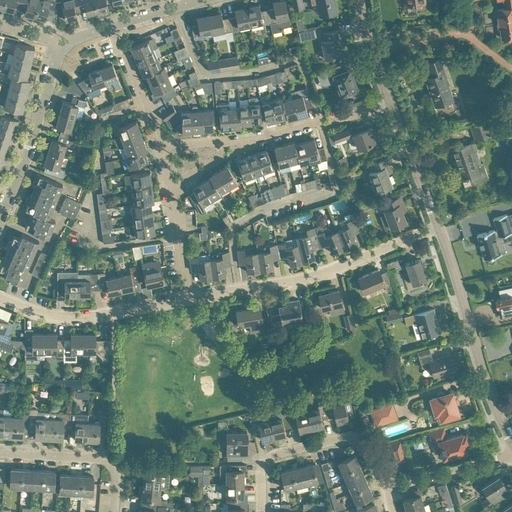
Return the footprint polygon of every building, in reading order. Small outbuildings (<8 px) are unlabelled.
[(20,7),(21,0),(4,0),(2,8),(13,10),(14,5),(20,7)] [(35,16),(38,0),(21,0),(20,7),(25,8),(24,13),(35,16)] [(38,0),(35,16),(45,19),(45,18),(49,19),(53,19),(52,12),(53,8),(55,0),(38,0)] [(60,0),(66,20),(76,17),(75,12),(80,10),(77,0),(60,0)] [(97,11),(94,0),(77,0),(80,10),(86,9),(88,14),(97,11)] [(112,1),(111,0),(94,0),(97,11),(108,8),(106,2),(112,1)] [(290,25),(288,16),(284,0),(279,0),(272,2),(274,8),(266,9),(269,22),(270,22),(272,32),(281,30),(283,27),(290,25)] [(303,7),(301,0),(291,0),(293,10),(303,7)] [(333,0),(307,0),(309,4),(317,3),(319,13),(336,10),(333,0)] [(511,36),(511,0),(504,0),(505,7),(496,9),(498,21),(500,21),(502,38),(511,36)] [(269,22),(266,9),(260,10),(259,4),(246,7),(250,24),(251,30),(263,27),(263,24),(269,22)] [(250,24),(246,7),(234,10),(236,16),(229,17),(232,30),(239,29),(239,27),(250,24)] [(232,30),(229,17),(222,18),(221,13),(209,15),(213,32),(225,30),(225,32),(232,30)] [(213,32),(209,15),(196,18),(198,24),(191,25),(194,39),(202,37),(202,34),(213,32)] [(181,36),(176,27),(170,30),(171,34),(164,37),(167,42),(174,39),(181,36)] [(343,42),(340,28),(323,32),(324,39),(320,40),(324,58),(340,55),(338,43),(343,42)] [(130,47),(135,57),(153,49),(153,48),(157,46),(154,38),(152,37),(130,47)] [(34,47),(16,42),(13,53),(32,58),(34,47)] [(189,55),(185,46),(173,51),(178,60),(182,58),(189,55)] [(157,58),(153,49),(135,57),(139,66),(157,58)] [(29,69),(32,58),(13,53),(10,64),(29,69)] [(189,55),(182,58),(186,68),(193,65),(189,55)] [(236,55),(218,59),(220,70),(239,67),(236,55)] [(272,61),(271,55),(257,58),(258,64),(272,61)] [(161,67),(157,58),(139,66),(143,75),(146,74),(161,67)] [(218,59),(205,61),(211,72),(220,70),(218,59)] [(439,59),(427,63),(429,70),(441,66),(439,59)] [(29,69),(10,64),(6,63),(3,73),(8,75),(26,79),(26,78),(29,69)] [(112,64),(100,68),(105,83),(112,80),(115,89),(121,87),(112,64)] [(340,64),(316,73),(319,81),(330,77),(331,82),(335,80),(341,95),(357,89),(349,68),(342,71),(340,64)] [(164,66),(161,67),(146,74),(150,83),(168,75),(164,66)] [(105,83),(100,68),(88,73),(90,77),(77,82),(90,97),(101,93),(98,86),(105,83)] [(431,76),(426,78),(435,105),(452,99),(447,85),(448,85),(444,72),(431,76)] [(197,74),(190,77),(187,79),(191,87),(194,85),(200,82),(197,74)] [(30,79),(26,78),(26,79),(8,75),(7,78),(11,79),(9,85),(28,90),(30,79)] [(173,87),(168,75),(150,83),(153,92),(151,93),(153,99),(160,95),(173,87)] [(237,87),(237,79),(226,80),(227,87),(237,87)] [(227,87),(226,80),(214,81),(215,93),(220,92),(220,88),(227,87)] [(212,92),(211,81),(200,82),(194,85),(196,89),(202,86),(204,92),(212,92)] [(25,101),(28,90),(9,85),(6,96),(25,101)] [(312,106),(308,91),(306,87),(290,91),(292,97),(297,117),(307,114),(306,108),(312,106)] [(167,91),(161,95),(165,101),(171,97),(167,91)] [(22,111),(25,101),(6,96),(4,107),(22,111)] [(86,100),(72,96),(70,103),(63,100),(59,113),(74,118),(77,106),(84,108),(86,100)] [(256,97),(248,98),(249,103),(250,123),(261,122),(259,102),(258,102),(258,99),(256,97)] [(286,116),(282,100),(281,97),(271,100),(276,119),(286,116)] [(297,117),(292,97),(282,100),(286,116),(287,119),(297,117)] [(130,104),(127,98),(113,103),(116,110),(130,104)] [(276,119),(271,100),(261,103),(267,122),(276,119)] [(228,102),(215,103),(216,109),(218,109),(220,128),(230,128),(229,108),(228,102)] [(250,123),(249,103),(239,104),(239,107),(241,124),(250,123)] [(168,108),(160,113),(164,120),(177,112),(172,105),(168,108)] [(203,130),(201,110),(198,110),(198,107),(196,105),(193,106),(191,108),(192,111),(191,111),(192,131),(203,130)] [(241,127),(241,124),(239,107),(229,108),(230,128),(241,127)] [(211,109),(201,110),(203,130),(213,129),(211,109)] [(192,131),(191,111),(180,112),(181,124),(176,125),(177,132),(182,131),(192,131)] [(0,124),(15,129),(18,119),(2,113),(0,119),(0,124)] [(70,130),(74,118),(59,113),(55,125),(61,127),(59,134),(74,139),(76,132),(70,130)] [(116,128),(117,128),(121,137),(140,130),(136,120),(127,124),(125,118),(114,122),(116,128)] [(490,134),(486,121),(471,127),(476,139),(490,134)] [(0,135),(11,140),(15,129),(0,124),(0,135)] [(369,127),(352,134),(358,148),(375,141),(369,127)] [(330,144),(351,135),(348,128),(328,136),(330,144)] [(125,147),(143,140),(140,130),(121,137),(125,147)] [(72,146),(74,139),(59,134),(57,140),(51,139),(47,151),(62,156),(65,144),(72,146)] [(0,147),(8,150),(11,140),(0,135),(0,147)] [(326,155),(323,146),(317,148),(314,138),(303,141),(309,160),(310,165),(320,161),(320,160),(326,159),(326,155)] [(147,149),(143,140),(125,147),(129,157),(144,151),(147,149)] [(299,160),(294,144),(294,141),(283,144),(289,163),(299,160)] [(309,160),(303,141),(294,144),(299,160),(300,163),(309,160)] [(474,142),(451,150),(455,163),(456,163),(459,170),(458,170),(459,173),(460,173),(464,186),(488,178),(483,162),(481,163),(476,151),(477,150),(474,142)] [(289,163),(283,144),(273,147),(279,166),(289,163)] [(273,168),(266,149),(256,153),(263,172),(273,168)] [(58,168),(62,156),(47,151),(44,164),(49,165),(47,172),(58,175),(63,177),(65,170),(58,168)] [(144,151),(129,157),(125,158),(128,168),(148,160),(144,151)] [(265,177),(263,172),(256,153),(247,156),(254,175),(256,181),(265,177)] [(254,175),(247,156),(237,160),(244,179),(254,175)] [(391,169),(387,158),(370,164),(373,171),(368,172),(375,191),(379,189),(379,190),(382,189),(382,188),(391,184),(387,172),(390,171),(391,169)] [(237,182),(227,165),(218,170),(228,187),(237,182)] [(228,187),(218,170),(209,175),(210,177),(219,193),(228,187)] [(151,181),(149,171),(129,173),(131,184),(151,181)] [(62,184),(39,175),(36,183),(59,193),(62,184)] [(220,194),(219,193),(210,177),(201,182),(211,199),(220,194)] [(152,191),(151,181),(131,184),(132,194),(152,191)] [(194,191),(189,194),(197,209),(200,213),(214,204),(211,199),(201,182),(192,188),(194,191)] [(52,209),(59,193),(36,183),(29,200),(52,209)] [(264,193),(264,194),(261,195),(264,202),(273,198),(271,192),(270,189),(265,191),(264,193)] [(154,202),(152,191),(132,194),(133,204),(150,202),(154,202)] [(264,202),(261,195),(257,197),(256,195),(254,193),(248,196),(253,206),(264,202)] [(75,217),(80,204),(79,201),(67,196),(65,197),(60,211),(60,213),(73,218),(75,217)] [(399,204),(403,202),(400,196),(382,202),(385,208),(384,209),(391,227),(406,221),(399,204)] [(52,209),(29,200),(25,208),(32,211),(48,218),(48,217),(52,209)] [(152,212),(150,202),(133,204),(131,204),(132,215),(152,212)] [(107,218),(106,208),(99,209),(100,219),(107,218)] [(48,218),(32,211),(28,219),(51,229),(55,220),(48,217),(48,218)] [(153,222),(152,212),(132,215),(133,225),(153,222)] [(494,229),(478,234),(485,258),(487,257),(488,258),(492,257),(493,256),(501,253),(498,242),(511,238),(511,231),(507,214),(494,218),(497,228),(497,229),(495,230),(494,229)] [(352,233),(358,230),(353,217),(346,220),(349,225),(338,230),(345,246),(356,242),(352,233)] [(109,228),(107,218),(100,219),(101,229),(109,228)] [(51,229),(28,219),(25,228),(48,237),(51,229)] [(155,232),(153,222),(133,225),(135,235),(140,234),(141,237),(149,236),(149,233),(155,232)] [(319,225),(314,227),(320,246),(328,243),(331,252),(345,246),(338,230),(331,233),(329,229),(319,225)] [(320,246),(314,227),(313,227),(306,228),(308,233),(296,235),(298,243),(302,261),(315,258),(312,248),(320,246)] [(109,235),(109,232),(109,228),(101,229),(103,243),(114,241),(113,235),(109,235)] [(39,240),(22,233),(20,238),(14,235),(10,243),(33,253),(39,240)] [(302,261),(298,243),(286,247),(284,241),(276,244),(279,257),(287,255),(289,264),(302,261)] [(33,253),(10,243),(6,252),(30,262),(33,253)] [(279,257),(276,244),(266,245),(263,247),(263,251),(258,252),(260,269),(262,269),(262,271),(268,270),(269,268),(273,268),(271,258),(279,257)] [(142,257),(139,245),(132,246),(135,258),(142,257)] [(260,269),(258,252),(245,254),(244,248),(236,249),(238,263),(245,262),(247,271),(260,269)] [(231,264),(229,250),(221,251),(222,257),(210,259),(213,276),(225,275),(224,265),(231,264)] [(26,270),(30,262),(6,252),(3,260),(26,270)] [(42,276),(51,257),(50,255),(42,252),(40,252),(32,272),(32,274),(40,277),(42,276)] [(197,255),(189,256),(191,270),(198,269),(199,278),(213,276),(210,259),(209,253),(197,255)] [(421,257),(405,263),(412,283),(420,281),(420,282),(422,281),(422,280),(426,279),(421,266),(423,265),(421,257)] [(389,269),(399,265),(397,259),(386,262),(389,269)] [(20,283),(26,270),(3,260),(0,266),(0,268),(5,271),(4,276),(20,283)] [(153,267),(152,261),(142,263),(146,285),(163,282),(160,266),(153,267)] [(130,273),(118,276),(121,291),(134,288),(132,282),(139,280),(136,265),(129,267),(130,273)] [(391,289),(387,273),(386,272),(380,274),(378,269),(359,277),(364,291),(383,284),(386,291),(391,289)] [(77,295),(77,275),(77,271),(69,271),(69,274),(57,274),(57,289),(64,289),(64,295),(77,295)] [(121,291),(118,276),(105,278),(105,272),(97,273),(101,289),(107,287),(108,294),(121,291)] [(101,289),(97,273),(77,275),(77,295),(90,295),(90,289),(100,289),(101,289)] [(511,286),(500,289),(502,297),(497,298),(499,306),(502,316),(511,314),(511,286)] [(343,311),(338,289),(319,294),(323,308),(330,307),(331,314),(343,311)] [(303,324),(299,299),(285,301),(286,304),(278,306),(281,323),(295,321),(295,325),(303,324)] [(264,329),(260,306),(252,307),(253,308),(245,309),(245,308),(237,309),(238,314),(236,314),(237,319),(235,319),(236,325),(249,323),(250,331),(264,329)] [(435,316),(433,308),(404,316),(406,325),(417,322),(421,337),(440,332),(437,321),(435,322),(433,317),(435,316)] [(402,318),(400,310),(385,314),(388,323),(402,318)] [(353,327),(350,313),(343,315),(347,329),(353,327)] [(0,338),(2,340),(2,339),(9,343),(10,335),(8,334),(13,323),(0,316),(0,338)] [(43,351),(43,333),(32,334),(32,328),(25,328),(25,354),(25,358),(31,358),(36,354),(36,351),(43,351)] [(57,333),(43,333),(43,351),(51,351),(51,354),(56,359),(63,358),(63,339),(57,339),(57,333)] [(82,351),(82,333),(70,333),(70,339),(63,339),(63,358),(63,360),(76,360),(76,351),(82,351)] [(95,333),(82,333),(82,351),(95,351),(102,358),(102,360),(107,360),(107,353),(110,353),(110,339),(95,339),(95,333)] [(433,360),(429,347),(417,351),(422,367),(430,365),(433,376),(454,370),(449,355),(433,360)] [(436,397),(431,398),(435,412),(439,411),(441,418),(448,416),(457,413),(455,404),(457,404),(455,397),(453,397),(451,392),(445,394),(444,393),(442,391),(439,391),(437,393),(436,395),(436,397)] [(344,402),(332,405),(331,402),(325,403),(328,417),(334,416),(336,421),(348,418),(353,416),(350,400),(344,402)] [(328,417),(325,403),(317,405),(318,408),(307,411),(311,428),(323,425),(321,419),(328,417)] [(376,425),(397,418),(392,403),(371,410),(376,425)] [(69,426),(70,404),(67,404),(67,409),(66,410),(65,413),(50,412),(48,438),(62,438),(62,426),(69,426)] [(70,404),(69,426),(68,429),(75,429),(74,439),(86,440),(87,422),(88,414),(71,413),(71,409),(75,409),(75,404),(70,404)] [(293,406),(286,407),(287,413),(291,426),(297,425),(299,430),(311,428),(307,411),(295,413),(293,406)] [(4,408),(3,409),(0,408),(0,434),(8,435),(10,416),(10,408),(4,408)] [(29,424),(30,409),(16,409),(16,416),(10,416),(8,435),(22,436),(22,424),(29,424),(28,427),(29,427),(29,424)] [(48,438),(50,412),(37,411),(37,409),(30,409),(29,424),(36,425),(35,437),(48,438)] [(280,412),(268,415),(269,420),(273,437),(285,434),(284,428),(291,426),(287,413),(281,414),(280,412)] [(105,431),(106,416),(99,416),(99,423),(87,422),(86,440),(98,440),(99,431),(105,431)] [(262,416),(249,419),(253,435),(260,434),(261,439),(273,437),(269,420),(264,421),(262,416)] [(443,457),(459,453),(460,457),(467,455),(466,451),(467,450),(467,449),(468,447),(467,445),(465,444),(465,442),(468,441),(465,433),(463,434),(462,433),(446,438),(443,428),(429,432),(430,433),(435,450),(440,449),(443,457)] [(247,446),(246,431),(227,432),(227,454),(242,454),(242,446),(247,446)] [(405,459),(400,440),(385,444),(391,464),(405,459)] [(355,454),(338,462),(342,472),(359,464),(355,454)] [(313,463),(302,465),(306,483),(317,481),(313,463)] [(246,473),(246,464),(219,464),(219,472),(224,476),(226,476),(226,483),(243,483),(243,473),(246,473)] [(364,474),(359,464),(342,472),(347,482),(364,474)] [(175,466),(175,465),(158,466),(158,467),(144,466),(144,467),(144,471),(141,471),(140,477),(143,477),(143,484),(142,484),(142,485),(160,486),(168,487),(169,475),(173,471),(173,468),(175,466)] [(202,465),(193,465),(193,475),(203,475),(202,465)] [(306,483),(302,465),(291,468),(296,486),(306,483)] [(21,486),(22,468),(11,468),(10,486),(21,486)] [(32,487),(33,469),(22,468),(21,486),(32,487)] [(296,486),(291,468),(281,471),(285,488),(296,486)] [(42,487),(43,470),(33,469),(32,487),(42,487)] [(53,488),(54,470),(43,470),(42,487),(53,488)] [(70,492),(71,474),(60,473),(59,492),(70,492)] [(83,493),(84,475),(71,474),(70,492),(83,493)] [(368,484),(364,474),(347,482),(351,492),(368,484)] [(93,475),(84,475),(83,493),(92,494),(93,475)] [(505,486),(498,475),(481,486),(488,497),(481,501),(486,508),(503,497),(499,491),(505,486)] [(243,496),(243,483),(226,483),(226,502),(227,502),(246,502),(246,495),(243,496)] [(440,494),(444,493),(446,498),(450,497),(448,489),(447,489),(445,483),(437,485),(440,494)] [(372,494),(368,484),(351,492),(355,502),(372,494)] [(461,500),(457,484),(451,486),(455,501),(461,500)] [(159,499),(160,486),(142,485),(139,485),(139,492),(142,493),(142,498),(144,498),(144,504),(158,505),(167,506),(167,500),(159,499)] [(423,504),(420,494),(403,499),(406,510),(423,504)] [(247,502),(246,502),(227,502),(227,511),(244,511),(244,508),(247,508),(247,502)] [(376,511),(374,502),(356,508),(357,511),(376,511)] [(511,511),(511,502),(500,510),(500,511),(511,511)]
